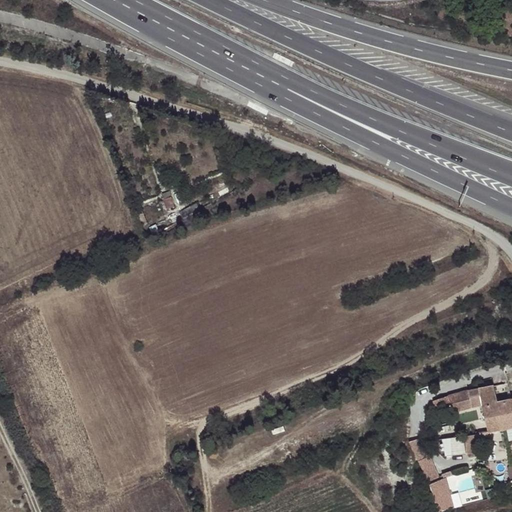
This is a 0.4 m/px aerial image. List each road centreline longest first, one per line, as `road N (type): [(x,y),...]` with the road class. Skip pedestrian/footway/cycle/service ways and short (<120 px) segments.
road 1 (unclassified): [(0,62),(103,85),(293,148),(484,230),(511,251)]
road 2 (motorway): [(108,0),(511,205)]
road 3 (motorway): [(148,0),(511,173)]
road 4 (motorway): [(511,129),(211,0)]
road 5 (motorway): [(511,69),(265,0)]
